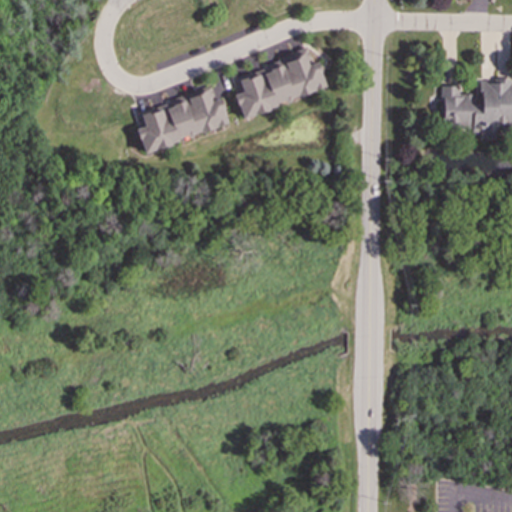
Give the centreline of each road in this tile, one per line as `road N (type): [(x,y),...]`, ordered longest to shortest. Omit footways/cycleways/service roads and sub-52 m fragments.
road 1 (residential): [(374,21),(324,20),(276,32),(132,86),(111,74),(105,53),(114,0)]
road 2 (tertiary): [(369,249),(368,511)]
road 3 (tertiary): [(369,249),(374,0)]
road 4 (residential): [(511,21),(374,21)]
